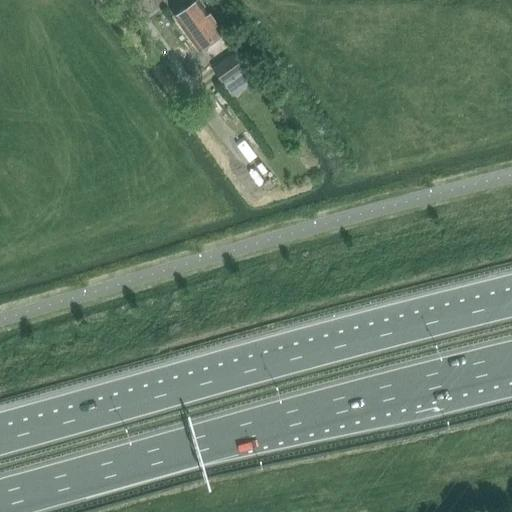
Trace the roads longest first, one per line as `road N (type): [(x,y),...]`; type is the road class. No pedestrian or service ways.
road 1 (trunk): [(0,499),(511,363)]
road 2 (trunk): [(511,303),(0,436)]
